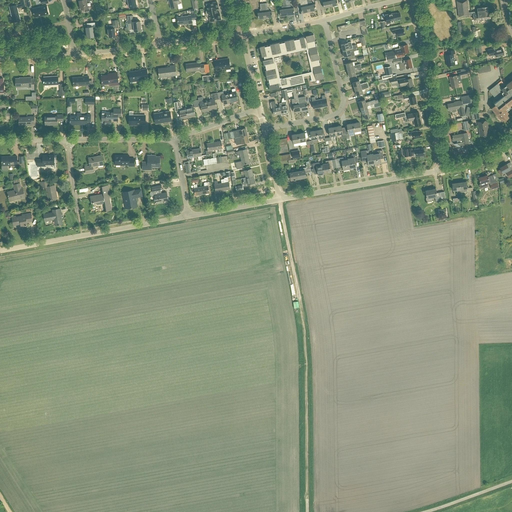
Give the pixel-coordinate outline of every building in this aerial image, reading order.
[(18,8),(22,7),(22,8),(26,7),(23,0),(21,0),(20,0),(21,4),(17,5),(9,8),(11,16),(9,17),(10,23),(21,21),(18,8)] [(81,0),(79,1),(80,6),(79,6),(80,9),(81,9),(84,9),(84,12),(90,11),(89,7),(88,8),(86,1),(92,0),(91,0),(81,0)] [(168,0),(169,4),(170,4),(171,9),(178,7),(177,4),(180,4),(179,0),(168,0)] [(284,0),(285,1),(287,15),(294,14),(293,8),(290,8),(290,5),(289,5),(288,2),(292,1),(291,0),(284,0)] [(301,7),(302,13),(309,11),(306,0),(295,0),(297,4),(300,3),(301,7)] [(306,0),(309,11),(316,10),(315,4),(312,5),(311,1),(310,2),(309,0),(306,0)] [(473,15),(474,20),(490,18),(491,17),(490,14),(488,13),(487,7),(482,8),(477,8),(478,13),(475,14),(474,12),(468,13),(466,0),(465,0),(457,1),(459,17),(469,16),(469,15),(473,15)] [(206,15),(207,15),(208,16),(209,16),(210,22),(221,20),(219,13),(217,13),(216,9),(219,9),(217,2),(206,4),(207,10),(206,10),(206,11),(206,12),(206,15)] [(268,11),(268,9),(267,9),(266,3),(263,4),(265,18),(272,17),(271,11),(268,11)] [(46,5),(37,8),(37,9),(33,10),(35,17),(49,14),(46,5)] [(394,21),(401,19),(400,12),(396,13),(396,12),(388,14),(388,13),(385,14),(386,20),(389,20),(390,22),(394,21)] [(195,13),(191,14),(191,15),(188,15),(188,16),(177,17),(178,24),(183,24),(192,23),(192,20),(196,19),(195,13)] [(128,25),(129,28),(128,28),(128,30),(134,29),(134,32),(141,31),(140,21),(134,22),(134,19),(133,19),(132,16),(127,16),(127,20),(128,25)] [(113,21),(113,25),(109,26),(109,29),(108,29),(109,37),(115,36),(114,28),(119,28),(118,20),(113,21)] [(87,27),(86,28),(87,38),(94,37),(93,27),(95,27),(95,22),(87,23),(87,27)] [(392,30),(393,34),(396,33),(397,36),(405,35),(403,28),(400,29),(400,28),(392,30)] [(281,88),(305,83),(303,76),(310,75),(312,81),(323,78),(320,65),(319,66),(318,60),(319,60),(316,47),(315,47),(314,41),(315,41),(313,34),(312,35),(312,33),(309,34),(309,35),(305,36),(306,38),(304,38),(304,36),(259,47),(260,48),(257,49),(258,54),(261,53),(262,57),(264,56),(265,60),(263,60),(269,90),(279,88),(279,86),(281,86),(281,88)] [(341,44),(342,51),(356,47),(355,45),(352,45),(351,45),(348,46),(347,43),(341,44)] [(400,46),(400,49),(395,50),(397,57),(403,56),(403,54),(409,52),(407,44),(400,46)] [(348,56),(348,59),(355,58),(354,55),(353,51),(357,50),(356,47),(342,51),(344,57),(348,56)] [(488,50),(489,56),(495,55),(496,57),(497,57),(498,57),(499,57),(499,56),(504,55),(504,54),(504,53),(504,52),(503,52),(502,49),(497,50),(496,49),(495,48),(488,50)] [(455,53),(454,50),(448,51),(449,54),(445,55),(447,66),(455,64),(453,54),(455,53)] [(215,60),(216,69),(226,68),(226,69),(230,68),(229,58),(215,60)] [(408,68),(412,67),(410,59),(404,60),(405,62),(398,63),(400,71),(408,69),(408,68)] [(200,65),(200,62),(186,64),(187,72),(200,70),(201,72),(205,72),(204,65),(200,65)] [(346,64),(347,70),(361,67),(360,65),(353,66),(352,62),(346,64)] [(477,68),(479,74),(491,71),(490,65),(477,68)] [(176,75),(175,66),(169,66),(170,67),(158,69),(159,77),(176,75)] [(347,70),(349,77),(355,75),(354,69),(357,68),(358,71),(362,70),(361,67),(347,70)] [(129,72),(130,82),(137,81),(137,80),(148,79),(147,69),(141,70),(141,71),(129,72)] [(101,76),(102,85),(118,83),(117,73),(112,73),(112,74),(101,76)] [(457,75),(450,77),(452,88),(460,86),(457,75)] [(481,93),(478,75),(471,76),(475,95),(481,93)] [(50,77),(44,78),(44,85),(58,84),(58,76),(50,76),(50,77)] [(73,78),(74,86),(89,85),(88,76),(83,77),(73,78)] [(15,78),(16,87),(28,87),(28,88),(31,88),(31,77),(22,78),(15,78)] [(411,78),(406,79),(406,78),(399,79),(400,86),(406,85),(406,87),(413,86),(411,78)] [(352,82),(354,89),(368,85),(367,82),(360,85),(359,80),(352,82)] [(506,112),(511,108),(509,105),(511,103),(511,80),(507,84),(508,85),(504,89),(504,88),(502,90),(497,84),(489,90),(498,102),(496,103),(497,104),(492,108),(501,118),(503,117),(504,119),(507,117),(506,115),(508,113),(506,112)] [(354,89),(356,95),(363,93),(362,90),(372,87),(371,85),(368,86),(368,85),(354,89)] [(301,111),(298,98),(297,93),(296,88),(292,89),(293,99),(291,99),(292,105),(294,112),(301,111)] [(218,93),(217,94),(218,100),(221,99),(223,105),(231,104),(228,94),(223,95),(223,92),(220,93),(219,89),(217,90),(218,93)] [(232,93),(228,94),(231,104),(238,102),(235,90),(231,90),(232,93)] [(212,100),(207,101),(209,111),(216,110),(214,101),(218,100),(217,94),(210,95),(212,100)] [(319,100),(320,107),(327,106),(326,98),(326,99),(325,95),(322,96),(322,99),(319,100)] [(451,103),(448,104),(449,110),(452,110),(453,112),(457,111),(457,109),(459,108),(461,116),(466,115),(464,107),(463,104),(473,102),(472,95),(462,97),(462,100),(456,102),(451,103)] [(298,98),(301,111),(308,110),(306,102),(305,96),(298,98)] [(404,100),(409,99),(410,105),(417,103),(415,96),(410,97),(409,96),(404,97),(404,100)] [(312,101),(313,109),(320,107),(319,100),(315,100),(315,97),(311,98),(312,101)] [(198,101),(196,101),(197,108),(200,107),(202,113),(209,111),(207,101),(202,102),(201,101),(202,101),(202,98),(198,99),(198,101)] [(358,101),(360,108),(374,104),(377,103),(376,100),(366,103),(365,99),(358,101)] [(272,108),(274,115),(281,114),(279,106),(276,107),(275,101),(270,102),(271,108),(272,108)] [(181,119),(188,117),(186,108),(181,109),(181,108),(182,108),(181,104),(179,102),(177,102),(177,103),(175,103),(176,112),(179,112),(179,111),(181,119)] [(282,103),(279,104),(279,106),(281,114),(283,113),(283,114),(284,115),(287,114),(288,114),(288,113),(288,112),(286,105),(285,102),(282,102),(282,103)] [(374,104),(360,108),(362,115),(364,114),(365,120),(370,118),(369,113),(368,109),(375,107),(374,104)] [(186,108),(188,117),(195,116),(193,107),(186,108)] [(121,116),(121,109),(114,109),(114,112),(106,112),(106,114),(102,114),(102,121),(105,121),(105,125),(111,125),(111,120),(109,120),(109,118),(114,118),(114,121),(118,121),(118,116),(121,116)] [(170,112),(154,115),(155,124),(171,121),(170,112)] [(414,121),(415,126),(421,125),(419,112),(407,115),(409,122),(414,121)] [(57,114),(57,116),(45,116),(45,125),(52,125),(52,124),(57,124),(57,121),(63,120),(63,114),(57,114)] [(70,125),(74,125),(87,125),(87,122),(90,122),(90,114),(87,114),(87,116),(70,116),(70,121),(70,122),(70,125)] [(129,125),(145,125),(145,116),(129,115),(129,125)] [(28,125),(28,126),(31,126),(31,123),(34,123),(34,116),(27,117),(19,118),(19,125),(28,125)] [(478,122),(480,136),(483,135),(484,136),(484,137),(485,136),(486,135),(489,134),(486,120),(478,122)] [(233,131),(234,138),(247,135),(245,128),(238,130),(233,131)] [(398,133),(390,134),(392,143),(397,142),(397,140),(402,139),(401,132),(398,133)] [(454,140),(458,140),(458,143),(458,146),(459,147),(463,149),(466,149),(471,148),(469,141),(470,141),(471,141),(470,139),(469,140),(468,132),(461,134),(453,135),(454,140)] [(234,138),(236,145),(241,144),(249,142),(247,135),(234,138)] [(221,141),(214,142),(215,150),(219,149),(219,153),(222,152),(222,149),(221,141)] [(205,151),(206,155),(208,155),(207,154),(212,154),(211,150),(215,150),(214,142),(207,143),(208,150),(205,151)] [(193,149),(194,157),(198,156),(198,160),(201,159),(201,156),(200,148),(193,149)] [(420,157),(421,158),(422,158),(423,157),(423,155),(424,155),(423,149),(420,149),(419,149),(411,150),(411,148),(403,150),(404,157),(412,155),(412,153),(416,153),(416,156),(420,156),(420,157)] [(188,158),(188,161),(191,161),(190,157),(194,157),(193,149),(186,151),(187,158),(188,158)] [(240,154),(241,158),(248,156),(246,149),(239,151),(236,152),(236,155),(240,154)] [(372,154),(374,163),(374,164),(381,163),(380,157),(383,156),(382,149),(376,150),(377,154),(373,155),(373,154),(372,154)] [(367,161),(368,165),(374,163),(372,154),(368,155),(368,153),(368,150),(360,152),(362,162),(367,161)] [(347,159),(349,169),(349,168),(356,167),(354,161),(358,160),(356,154),(351,155),(352,158),(348,159),(347,159)] [(54,155),(42,155),(43,159),(37,160),(37,166),(45,166),(45,165),(54,164),(54,155)] [(90,166),(85,167),(86,173),(94,172),(93,167),(103,165),(102,155),(88,158),(90,166)] [(129,159),(129,155),(115,155),(115,165),(129,165),(129,166),(134,166),(134,159),(129,159)] [(159,160),(159,157),(156,157),(156,155),(147,155),(147,162),(142,162),(142,170),(152,170),(152,166),(155,166),(155,165),(160,165),(160,160),(159,160)] [(1,157),(2,166),(2,171),(7,170),(7,165),(14,165),(14,166),(17,166),(17,156),(1,157)] [(234,162),(236,169),(243,167),(242,165),(250,163),(248,156),(241,158),(241,161),(234,162)] [(343,157),(334,159),(336,167),(342,166),(343,170),(349,169),(347,159),(347,160),(343,160),(343,157)] [(326,164),(322,164),(322,165),(324,174),(324,173),(330,172),(330,169),(336,168),(336,167),(334,159),(325,161),(326,164)] [(319,162),(312,163),(314,172),(317,172),(318,175),(324,174),(322,165),(319,166),(319,162)] [(511,166),(509,168),(506,164),(500,168),(500,169),(498,171),(500,174),(506,171),(509,178),(511,175),(511,166)] [(300,171),(297,171),(298,179),(306,177),(305,173),(307,172),(307,170),(307,167),(302,168),(300,169),(300,171)] [(245,177),(253,175),(251,169),(244,170),(244,171),(240,172),(241,175),(245,174),(245,177)] [(292,172),(289,173),(291,180),(298,179),(297,171),(294,172),(294,170),(291,170),(292,172)] [(247,184),(247,185),(255,183),(253,175),(245,177),(243,178),(244,182),(243,182),(244,185),(247,184)] [(489,182),(491,189),(498,187),(495,180),(494,180),(493,175),(487,177),(487,175),(478,178),(480,183),(478,183),(480,187),(487,185),(488,182),(489,182)] [(221,183),(223,191),(230,189),(228,182),(227,178),(224,179),(225,180),(221,180),(222,183),(221,183)] [(214,184),(216,192),(223,191),(221,183),(218,184),(217,180),(214,181),(215,184),(214,184)] [(57,198),(55,185),(49,186),(48,181),(40,182),(41,188),(46,187),(48,200),(57,198)] [(201,187),(202,194),(209,193),(208,186),(207,186),(207,182),(204,183),(204,186),(201,187)] [(472,190),(472,188),(467,188),(466,182),(452,184),(453,190),(457,190),(457,196),(461,196),(460,192),(469,191),(472,190)] [(7,192),(10,201),(25,197),(23,188),(21,189),(20,183),(13,185),(15,190),(7,192)] [(194,188),(195,196),(202,194),(201,187),(197,188),(196,184),(193,185),(194,188)] [(155,195),(156,203),(168,201),(167,192),(161,193),(160,189),(162,189),(161,185),(152,187),(152,191),(151,191),(150,193),(150,195),(152,196),(155,195)] [(141,188),(123,191),(126,209),(137,207),(135,197),(142,196),(141,188)] [(103,194),(90,196),(91,203),(100,201),(101,203),(105,203),(106,211),(111,210),(109,195),(110,195),(109,189),(102,190),(103,194)] [(427,202),(428,203),(432,202),(433,201),(432,198),(435,198),(436,202),(441,201),(440,195),(437,195),(436,189),(426,191),(427,198),(426,199),(427,202)] [(61,215),(60,208),(53,209),(53,213),(43,214),(45,221),(54,219),(55,226),(62,224),(61,215)] [(22,216),(12,218),(13,225),(20,224),(21,226),(28,225),(27,221),(33,220),(31,213),(22,215),(22,216)]
